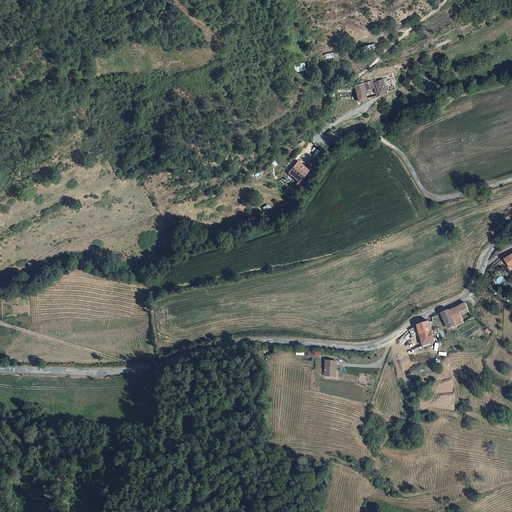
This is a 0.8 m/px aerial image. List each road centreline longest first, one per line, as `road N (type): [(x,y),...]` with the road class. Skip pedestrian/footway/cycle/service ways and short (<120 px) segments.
road 1 (unclassified): [(0,369),(115,373),(223,345),(374,345),(462,298),(511,226)]
road 2 (unclassified): [(328,123),(322,139),(361,126),(376,131),(431,196),(511,179)]
road 3 (track): [(447,0),(335,90),(328,123)]
